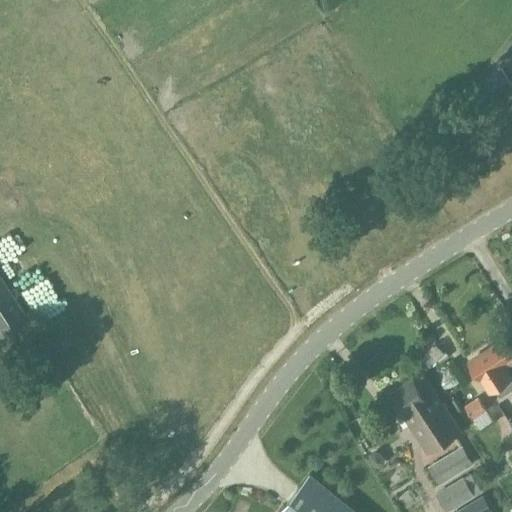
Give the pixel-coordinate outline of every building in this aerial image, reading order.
[(0,336),(27,319),(0,276),(0,336)] [(511,374),(507,366),(511,362),(511,354),(503,340),(470,362),(490,391),(495,388),(500,395),(511,387),(511,374)] [(456,382),(463,379),(453,357),(430,368),(447,405),(464,398),(456,382)] [(424,375),(393,395),(430,453),(461,433),(424,375)] [(478,396),(465,406),(474,419),(487,409),(478,396)] [(463,445),(428,466),(439,485),(474,463),(463,445)] [(385,458),(380,452),(375,450),(370,454),(369,459),(374,466),(379,467),(384,464),(385,458)] [(113,481),(121,476),(115,468),(108,473),(113,481)] [(360,511),(311,471),(277,511),(360,511)] [(463,476),(435,493),(447,511),(448,511),(475,495),(475,494),(482,489),(471,472),(464,477),(463,476)] [(494,511),(483,494),(455,511),(494,511)]
